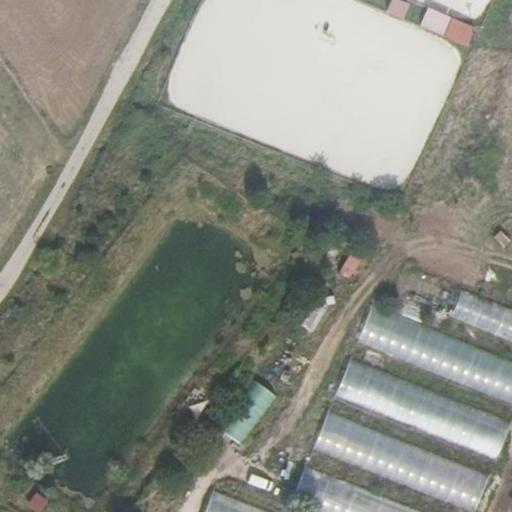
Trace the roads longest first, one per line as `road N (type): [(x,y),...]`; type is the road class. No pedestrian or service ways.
road 1 (track): [(189,511),(218,470),(248,462),(336,327),(407,248)]
road 2 (track): [(169,0),(0,285)]
